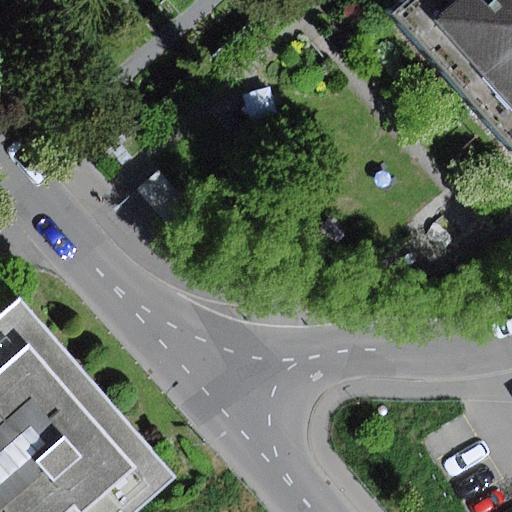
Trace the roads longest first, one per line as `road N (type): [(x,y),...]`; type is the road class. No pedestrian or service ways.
road 1 (residential): [(0,159),(222,410)]
road 2 (residential): [(222,410),(265,375),(313,358),(511,339)]
road 3 (residential): [(222,410),(311,511)]
